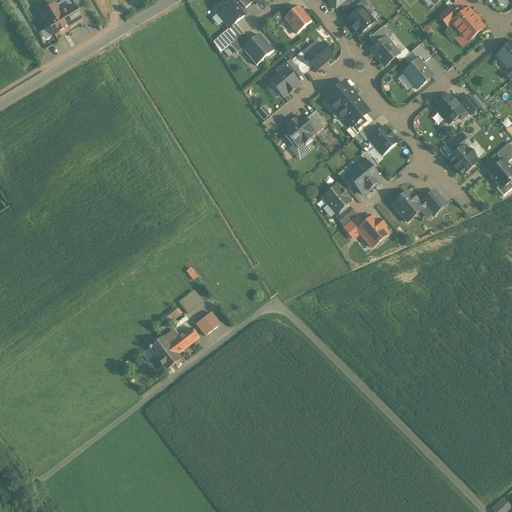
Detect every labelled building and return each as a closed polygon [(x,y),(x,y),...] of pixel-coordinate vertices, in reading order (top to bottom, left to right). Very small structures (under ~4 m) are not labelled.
[(255,1),(253,0),(237,0),(245,9),(255,1)] [(326,0),(335,10),(338,7),(346,0),(326,0)] [(346,0),(338,7),(342,12),(346,9),(356,1),(355,0),(346,0)] [(366,6),(361,0),(356,0),(356,1),(346,9),(352,17),(361,9),(362,10),(366,6)] [(435,4),(431,0),(421,0),(429,9),(435,4)] [(232,2),(217,15),(230,29),(235,25),(244,17),(232,2)] [(451,7),(438,17),(448,28),(451,25),(460,17),(451,7)] [(73,8),(59,17),(54,9),(42,16),(55,37),(81,21),(73,8)] [(286,8),(273,19),(276,23),(290,12),(286,8)] [(298,8),(284,20),(297,35),(311,23),(298,8)] [(362,10),(361,9),(352,17),(347,21),(351,25),(350,26),(355,32),(356,31),(360,35),(374,24),(362,10)] [(460,17),(451,25),(467,43),(483,29),(468,11),(460,17)] [(230,29),(227,31),(236,41),(243,34),(235,25),(230,29)] [(383,28),(369,39),(376,47),(385,39),(386,41),(391,37),(383,28)] [(227,31),(221,36),(230,46),(236,41),(227,31)] [(242,50),(251,43),(243,34),(236,41),(230,46),(237,55),(237,54),(242,50)] [(386,41),(399,55),(405,50),(393,35),(391,37),(386,41)] [(221,36),(219,38),(228,47),(230,46),(221,36)] [(251,43),(242,50),(244,52),(256,67),(273,52),(259,36),(251,43)] [(228,47),(219,38),(214,43),(220,54),(228,47)] [(386,41),(385,39),(376,47),(370,51),(384,68),(395,59),(399,55),(386,41)] [(302,54),(305,59),(321,45),(317,41),(302,54)] [(511,43),(496,57),(508,71),(511,68),(511,43)] [(332,57),(322,45),(321,45),(305,59),(312,68),(315,71),(332,57)] [(430,58),(420,46),(411,54),(418,61),(422,66),(430,58)] [(405,50),(399,55),(395,59),(399,64),(410,55),(405,50)] [(312,68),(305,59),(302,54),(301,53),(291,62),(302,76),(312,68)] [(422,66),(418,61),(403,74),(404,76),(413,86),(417,91),(431,78),(424,69),(424,68),(422,66)] [(275,72),(278,76),(285,70),(286,69),(283,66),(275,72)] [(298,85),(285,70),(278,76),(270,83),(283,98),(288,94),(294,90),(293,89),(298,85)] [(407,91),(413,86),(404,76),(398,81),(407,91)] [(344,84),(327,98),(332,104),(331,106),(335,111),(336,112),(354,97),(349,92),(350,91),(344,84)] [(471,99),(479,108),(482,112),(486,108),(476,96),(471,99)] [(354,97),(336,112),(337,114),(342,119),(343,117),(352,128),(366,115),(369,113),(360,103),(359,104),(354,97)] [(450,97),(435,110),(449,125),(460,116),(463,113),(460,109),(450,97)] [(460,105),(462,107),(469,116),(470,117),(479,108),(471,99),(470,97),(460,105)] [(460,109),(463,113),(460,116),(464,121),(469,116),(462,107),(460,109)] [(327,126),(316,112),(304,121),(315,133),(314,134),(316,136),(327,126)] [(346,132),(352,140),(359,134),(361,133),(357,128),(361,125),(364,129),(365,129),(373,123),(366,115),(352,128),(346,132)] [(304,121),(301,117),(295,123),(294,124),(295,124),(291,127),(291,126),(290,127),(284,132),(286,135),(285,137),(293,147),(295,145),(297,148),(303,144),(309,138),(314,134),(315,133),(304,121)] [(371,137),(368,139),(369,141),(380,132),(373,123),(365,129),(371,137)] [(397,143),(385,128),(380,132),(369,141),(375,147),(382,156),(397,143)] [(361,133),(359,134),(365,142),(368,139),(371,137),(365,129),(364,129),(361,133)] [(461,135),(448,147),(454,155),(464,147),(466,149),(470,146),(463,137),(461,135)] [(312,141),(309,138),(303,144),(305,147),(312,141)] [(467,150),(469,152),(470,152),(474,157),(473,158),(476,160),(484,154),(475,143),(467,150)] [(295,145),(293,147),(289,150),(299,161),(310,152),(305,147),(303,144),(297,148),(295,145)] [(511,159),(511,148),(509,145),(496,156),(502,162),(504,160),(507,164),(511,159)] [(374,163),(382,156),(375,147),(366,154),(374,163)] [(466,149),(464,147),(454,155),(448,161),(453,166),(452,167),(456,172),(457,172),(462,177),(478,163),(476,160),(473,158),(474,157),(470,152),(469,152),(467,150),(466,149)] [(366,154),(365,153),(360,157),(364,162),(364,161),(372,170),(376,167),(374,163),(366,154)] [(511,169),(507,164),(504,160),(502,162),(498,165),(493,169),(487,174),(498,188),(501,191),(509,184),(511,181),(511,169)] [(372,170),(364,161),(364,162),(355,169),(372,189),(374,187),(374,186),(380,180),(372,170)] [(372,189),(355,169),(346,176),(346,177),(354,186),(362,195),(367,191),(368,190),(369,191),(372,189)] [(346,176),(343,171),(337,176),(349,189),(354,186),(346,177),(346,176)] [(511,187),(509,184),(501,191),(498,188),(496,189),(503,197),(511,189),(511,187)] [(340,192),(337,187),(323,199),(337,215),(338,214),(347,206),(350,203),(346,199),(347,198),(341,191),(340,192)] [(434,192),(422,203),(422,204),(426,207),(433,217),(445,206),(434,192)] [(408,193),(392,206),(397,211),(396,211),(401,218),(402,217),(407,223),(423,210),(422,210),(426,207),(422,204),(419,206),(417,203),(417,202),(413,197),(412,197),(408,193)] [(347,206),(338,214),(340,217),(337,219),(343,226),(355,216),(347,206)] [(353,240),(360,234),(357,231),(364,226),(356,217),(343,228),(353,240)] [(378,223),(373,218),(364,226),(357,231),(360,234),(361,235),(372,249),(388,235),(383,229),(384,228),(379,222),(378,223)] [(366,254),(372,249),(361,235),(355,241),(366,254)] [(197,278),(191,269),(187,272),(193,281),(197,278)] [(194,292),(179,303),(188,315),(202,303),(194,292)] [(210,314),(196,325),(205,337),(220,326),(210,314)] [(190,329),(168,346),(162,339),(148,350),(165,372),(179,360),(176,356),(198,339),(190,329)] [(502,501),(494,509),(496,511),(505,511),(509,509),(502,501)]
